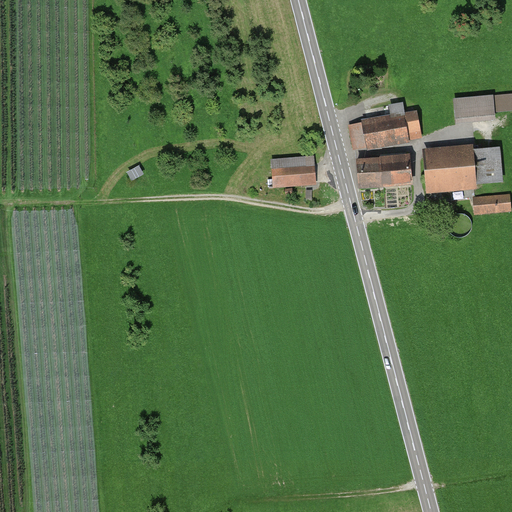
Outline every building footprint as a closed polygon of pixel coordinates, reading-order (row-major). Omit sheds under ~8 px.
[(511,94),(454,100),(456,123),(496,119),(495,115),(511,113),(511,94)] [(392,119),(350,127),(355,151),(421,139),(416,115),(406,117),(404,107),(391,110),(392,119)] [(473,148),(425,152),(429,195),(478,190),(477,186),(502,183),(499,150),(474,152),(473,148)] [(379,159),(382,188),(411,185),(407,156),(379,159)] [(316,184),(314,158),(272,162),(274,188),(316,184)] [(382,188),(379,159),(356,161),(359,190),(382,188)] [(141,165),(128,172),(133,181),(145,174),(141,165)] [(511,212),(510,196),(473,199),(475,215),(511,212)]
